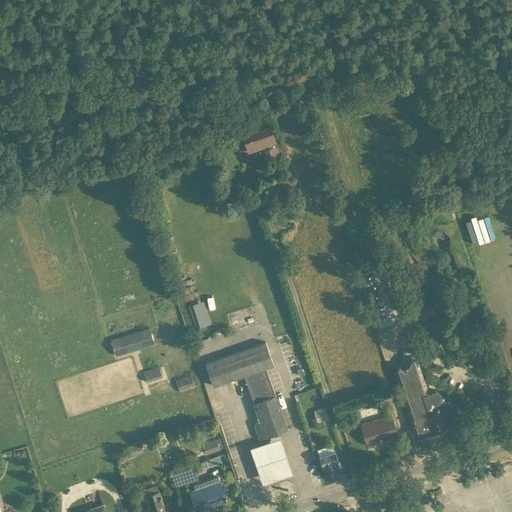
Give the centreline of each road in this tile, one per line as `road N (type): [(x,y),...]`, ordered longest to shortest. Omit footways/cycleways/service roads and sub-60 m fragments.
road 1 (track): [(511,24),(0,202)]
road 2 (secondary): [(286,511),(511,438)]
